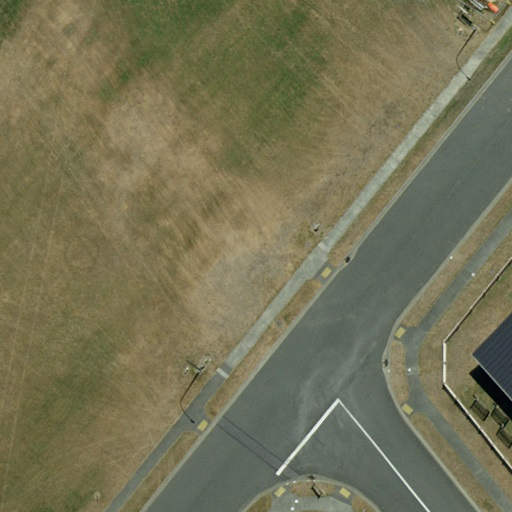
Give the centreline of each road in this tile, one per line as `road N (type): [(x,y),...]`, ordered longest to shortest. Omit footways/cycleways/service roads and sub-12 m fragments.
road 1 (residential): [(511,113),(306,372)]
road 2 (residential): [(306,372),(427,511)]
road 3 (residential): [(306,372),(190,511)]
